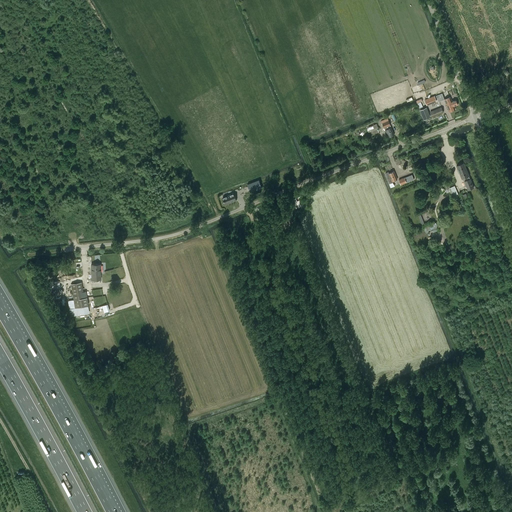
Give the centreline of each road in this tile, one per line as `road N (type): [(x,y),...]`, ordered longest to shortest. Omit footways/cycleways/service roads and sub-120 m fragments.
road 1 (unclassified): [(82,249),(217,224),(476,117)]
road 2 (motorway): [(112,511),(0,307)]
road 3 (motorway): [(0,359),(83,511)]
road 4 (unclassified): [(476,117),(429,0)]
